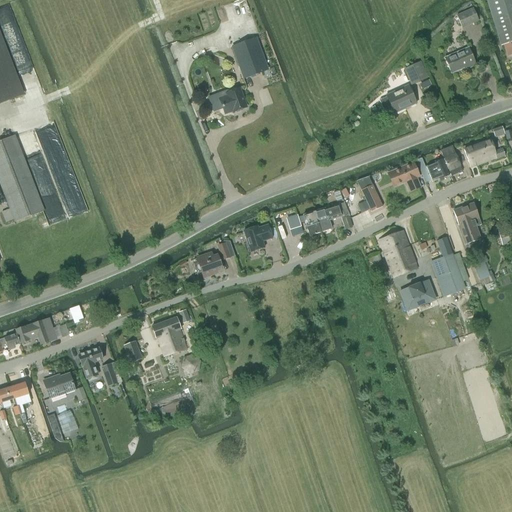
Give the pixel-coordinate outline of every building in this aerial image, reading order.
[(486,0),(497,33),(501,46),(503,45),(511,42),(511,2),(511,0),(486,0)] [(478,22),(473,9),(456,16),(462,29),(478,22)] [(267,70),(255,38),(232,47),(244,79),(267,70)] [(0,104),(22,96),(0,39),(0,104)] [(511,53),(511,42),(503,45),(506,56),(511,53)] [(468,68),(475,65),(467,48),(444,58),(451,73),(467,66),(468,68)] [(416,82),(427,77),(420,62),(403,69),(408,80),(414,77),(416,82)] [(383,110),(390,107),(393,114),(416,103),(408,86),(385,96),(386,97),(379,100),(383,110)] [(245,108),(238,89),(226,94),(228,97),(219,100),(224,114),(233,111),(233,113),(245,108)] [(15,136),(0,142),(0,187),(9,210),(2,213),(6,223),(13,220),(14,223),(44,211),(15,136)] [(496,159),(504,156),(501,149),(494,152),(489,139),(463,150),(470,168),(477,165),(495,158),(496,159)] [(451,146),(440,151),(450,176),(461,171),(451,146)] [(422,159),(416,161),(419,169),(425,166),(422,159)] [(442,159),(425,166),(432,182),(448,175),(442,159)] [(397,186),(405,183),(409,192),(420,187),(415,176),(417,175),(412,163),(405,166),(404,165),(398,168),(398,169),(391,172),(397,186)] [(369,179),(358,185),(361,191),(372,185),(369,179)] [(371,212),(383,207),(372,185),(361,191),(366,202),(370,210),(371,212)] [(345,189),(340,192),(343,198),(348,196),(345,189)] [(338,191),(333,193),(336,202),(342,200),(338,191)] [(366,202),(353,208),(357,216),(370,210),(366,202)] [(458,226),(473,221),(475,227),(481,226),(473,204),(453,211),(458,226)] [(317,221),(321,233),(332,229),(329,221),(343,217),(340,205),(315,212),(317,220),(317,221)] [(317,220),(315,212),(303,216),(310,239),(313,238),(312,236),(321,233),(317,221),(317,220)] [(297,216),(286,219),(290,231),(301,227),(297,216)] [(345,230),(352,228),(349,217),(342,219),(345,230)] [(473,221),(458,226),(465,245),(480,240),(475,227),(473,221)] [(258,228),(258,227),(243,232),(250,254),(265,249),(263,243),(273,239),(268,225),(258,228)] [(509,231),(499,233),(502,246),(511,243),(509,231)] [(379,240),(385,256),(393,277),(416,268),(412,256),(403,232),(379,240)] [(436,241),(442,256),(442,258),(452,254),(445,238),(436,241)] [(218,247),(221,256),(223,260),(230,258),(225,245),(218,247)] [(197,266),(196,268),(196,270),(197,271),(199,272),(201,272),(202,272),(204,278),(212,275),(211,273),(222,269),(218,256),(216,256),(212,258),(211,256),(211,254),(204,256),(198,259),(200,264),(199,265),(197,266)] [(462,282),(452,256),(431,264),(443,297),(461,290),(459,283),(462,282)] [(473,264),(476,272),(486,268),(482,261),(473,264)] [(479,280),(489,276),(486,268),(476,272),(479,280)] [(427,281),(400,292),(408,312),(435,301),(427,281)] [(76,310),(70,317),(75,321),(81,314),(76,310)] [(182,324),(189,321),(185,311),(179,313),(182,324)] [(164,357),(186,350),(179,330),(180,330),(176,318),(151,327),(156,339),(157,339),(164,357)] [(16,334),(20,344),(38,338),(40,345),(55,340),(49,319),(34,324),(34,325),(23,328),(15,331),(16,334)] [(0,352),(2,352),(1,348),(6,346),(7,349),(9,348),(10,351),(14,349),(13,347),(20,344),(16,334),(3,339),(0,340),(0,352)] [(141,359),(134,342),(123,347),(130,364),(141,359)] [(102,360),(98,349),(78,356),(81,367),(82,367),(86,379),(97,376),(93,363),(102,360)] [(190,376),(198,373),(200,363),(193,356),(184,359),(182,369),(190,376)] [(110,364),(101,368),(107,387),(117,384),(121,382),(114,363),(110,364)] [(59,375),(53,377),(42,381),(49,399),(74,390),(68,374),(60,377),(59,375)] [(10,388),(14,399),(28,395),(24,383),(10,388)] [(10,388),(0,390),(0,401),(0,403),(7,401),(8,404),(14,402),(13,399),(14,399),(10,388)] [(85,399),(81,388),(74,390),(78,402),(85,399)] [(56,422),(49,424),(54,439),(55,439),(59,443),(63,443),(56,422)]
